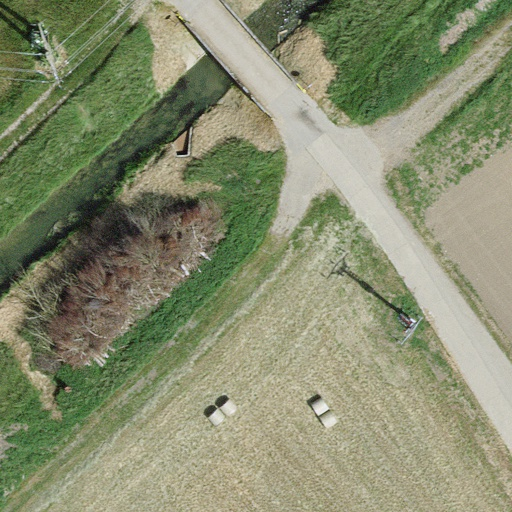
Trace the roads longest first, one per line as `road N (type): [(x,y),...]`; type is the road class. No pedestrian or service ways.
road 1 (track): [(320,159),(511,427)]
road 2 (track): [(169,0),(320,159)]
